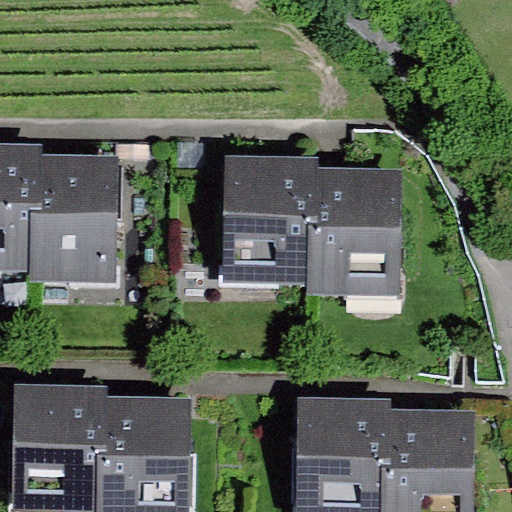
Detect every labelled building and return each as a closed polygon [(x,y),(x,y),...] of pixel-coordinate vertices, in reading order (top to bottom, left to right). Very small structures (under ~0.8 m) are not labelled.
[(0,279),(39,279),(40,167),(40,160),(0,159),(0,279)] [(115,167),(40,167),(39,279),(39,292),(115,293),(115,167)] [(226,288),(315,289),(316,175),(316,168),(227,167),(226,288)] [(403,177),(316,175),(315,289),(314,302),(401,304),(403,177)] [(105,392),(16,389),(12,511),(100,511),(104,403),(105,392)] [(188,511),(191,404),(104,403),(100,511),(188,511)] [(387,405),(300,403),(297,511),(385,511),(387,416),(387,405)] [(475,511),(476,417),(387,416),(385,511),(475,511)]
